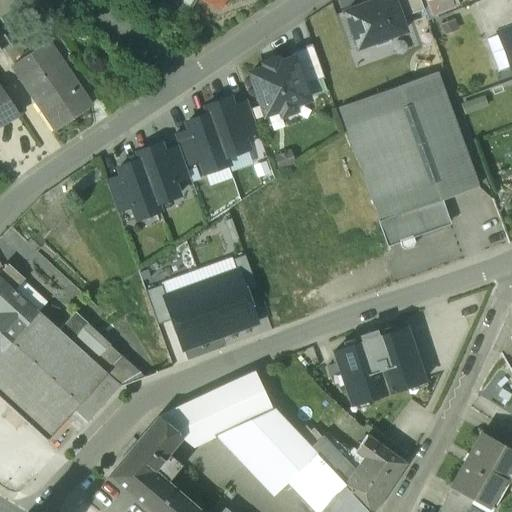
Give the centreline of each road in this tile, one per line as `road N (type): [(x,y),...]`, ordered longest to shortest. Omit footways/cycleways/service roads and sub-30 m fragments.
road 1 (residential): [(39,511),(157,389),(507,261)]
road 2 (residential): [(395,511),(511,281)]
road 3 (residential): [(0,213),(185,76)]
road 4 (residential): [(185,76),(302,0)]
road 5 (residential): [(89,0),(185,76)]
